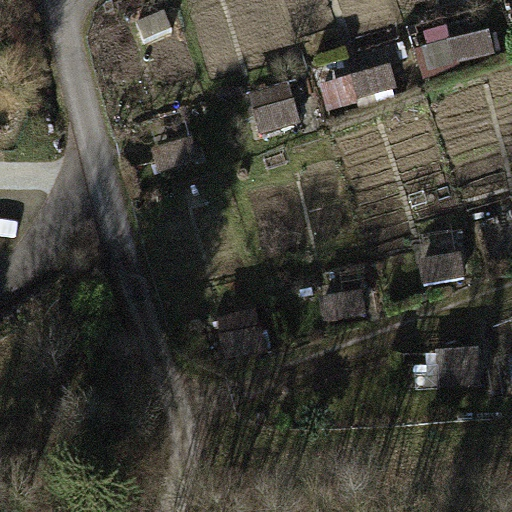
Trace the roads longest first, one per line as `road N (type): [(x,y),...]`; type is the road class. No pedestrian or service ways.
road 1 (track): [(185,418),(511,295)]
road 2 (residential): [(60,0),(144,321)]
road 3 (track): [(171,511),(185,418),(144,321)]
